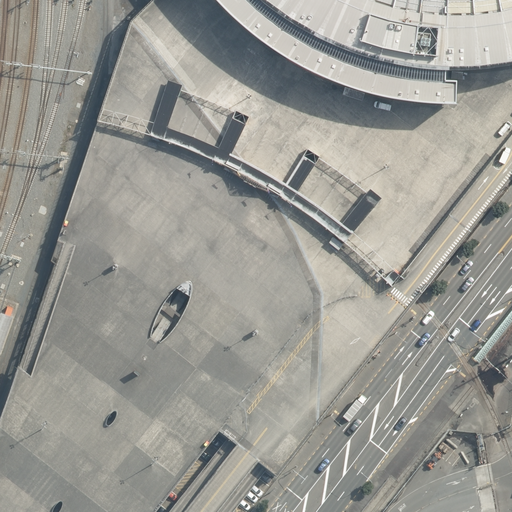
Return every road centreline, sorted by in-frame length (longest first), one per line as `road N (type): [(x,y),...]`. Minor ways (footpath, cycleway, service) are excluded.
road 1 (primary): [(278,511),(511,222)]
road 2 (primary): [(511,261),(314,511)]
